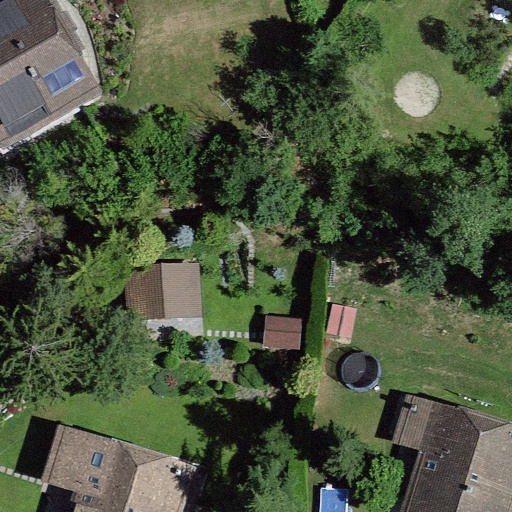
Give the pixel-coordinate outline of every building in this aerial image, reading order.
[(0,0),(0,150),(101,92),(79,55),(89,50),(59,0),(0,0)] [(129,321),(203,319),(201,261),(127,263),(129,321)] [(302,318),(270,315),(267,351),(299,353),(302,318)] [(419,452),(401,511),(511,511),(511,425),(405,394),(390,444),(419,452)] [(63,511),(184,511),(198,467),(54,423),(36,480),(70,491),(63,511)]
